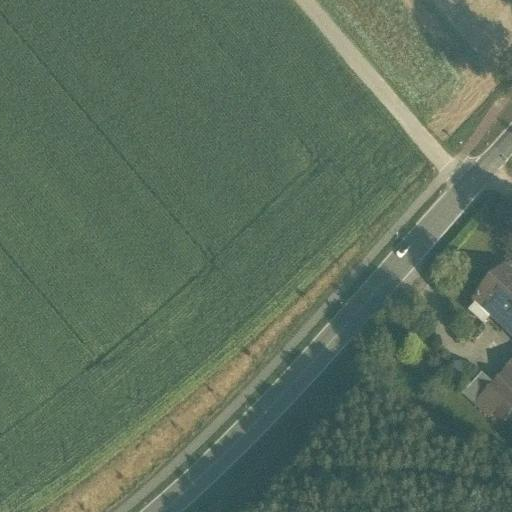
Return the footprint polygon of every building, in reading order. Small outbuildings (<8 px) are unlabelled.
[(474,304),(477,307),(491,320),(511,297),(511,278),(505,272),(504,271),(474,304)] [(511,339),(511,297),(491,320),(511,339)] [(484,327),(491,320),(477,307),(470,315),(484,327)] [(511,366),(501,379),(511,389),(511,366)] [(464,367),(451,367),(452,387),(464,387),(464,367)] [(480,402),(492,388),(481,378),(462,400),(473,409),(480,402)] [(511,389),(501,379),(492,388),(480,402),(495,416),(504,423),(506,422),(511,428),(511,389)] [(480,402),(473,409),(489,423),(495,416),(480,402)]
